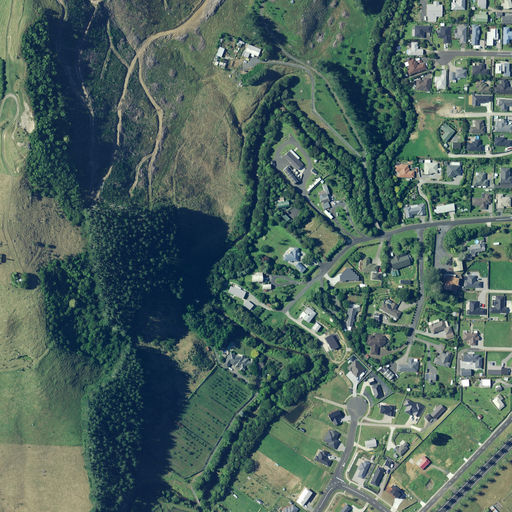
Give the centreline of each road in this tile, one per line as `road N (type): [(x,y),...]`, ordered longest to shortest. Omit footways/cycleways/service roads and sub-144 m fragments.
road 1 (residential): [(285,309),(352,243),(419,226),(511,219)]
road 2 (residential): [(511,418),(421,511)]
